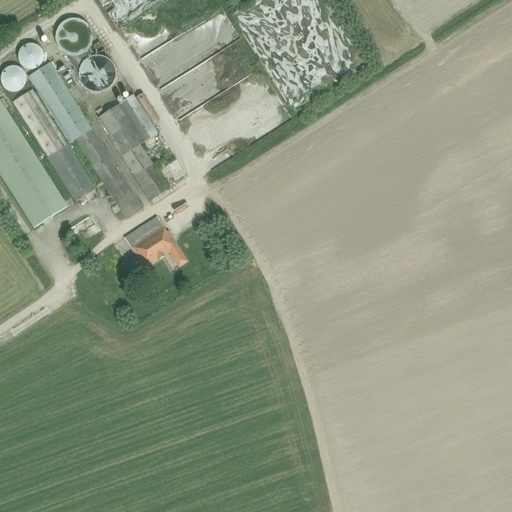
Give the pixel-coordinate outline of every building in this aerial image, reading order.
[(109,0),(100,3),(102,9),(111,5),(109,0)] [(235,19),(264,0),(250,0),(230,13),(235,19)] [(91,33),(90,31),(90,30),(89,28),(88,27),(87,26),(86,25),(85,23),(83,23),(82,22),(81,21),(79,21),(78,20),(76,20),(74,20),(73,20),(71,20),(70,20),(68,20),(67,21),(65,22),(64,22),(62,23),(61,24),(60,25),(59,27),(58,28),(57,29),(56,31),(56,32),(55,34),(55,35),(55,37),(55,38),(55,40),(55,42),(56,43),(56,45),(57,46),(58,48),(59,49),(60,50),(61,51),(62,52),(63,53),(65,54),(66,55),(68,55),(69,56),(71,56),(72,56),(74,56),(75,56),(77,56),(79,56),(80,55),(82,54),(83,54),(84,53),(86,52),(87,51),(88,49),(89,48),(90,47),(90,45),(91,44),(91,42),(92,41),(92,39),(92,37),(92,36),(91,34),(91,33)] [(18,62),(18,63),(19,64),(19,65),(20,66),(21,66),(22,67),(22,68),(23,69),(24,69),(25,70),(27,70),(28,70),(29,71),(31,71),(32,71),(33,70),(34,70),(36,70),(37,69),(38,68),(39,67),(40,66),(41,65),(42,64),(42,63),(43,62),(43,61),(43,60),(43,59),(43,58),(43,57),(43,56),(43,54),(43,53),(42,52),(42,51),(41,50),(41,49),(40,48),(39,48),(38,47),(37,46),(35,45),(34,45),(33,45),(32,45),(31,44),(28,45),(27,45),(26,45),(25,46),(23,47),(22,47),(21,48),(21,49),(20,50),(19,51),(19,52),(18,53),(18,54),(18,55),(17,56),(17,57),(17,58),(17,59),(18,60),(18,62)] [(79,79),(79,81),(80,82),(80,84),(81,85),(82,86),(83,87),(84,89),(86,90),(87,91),(88,91),(90,92),(91,92),(93,93),(94,93),(96,93),(98,93),(99,93),(101,93),(102,92),(104,92),(105,91),(107,90),(108,89),(109,88),(110,87),(111,86),(112,85),(113,83),(114,82),(114,80),(115,79),(115,77),(115,76),(115,74),(115,73),(115,71),(114,69),(114,68),(113,66),(112,65),(111,64),(110,62),(109,61),(108,60),(107,59),(105,58),(104,58),(102,57),(101,57),(99,56),(97,56),(96,56),(94,56),(93,57),(91,57),(89,58),(88,58),(87,59),(85,60),(84,61),(83,62),(82,64),(81,65),(80,66),(79,68),(79,69),(79,71),(78,73),(78,74),(78,76),(78,78),(79,79)] [(70,143),(75,140),(125,218),(142,208),(49,64),(28,78),(70,143)] [(64,66),(56,71),(69,91),(76,86),(64,66)] [(2,84),(2,85),(3,86),(3,87),(4,88),(5,89),(6,89),(6,90),(8,91),(9,91),(10,92),(11,92),(13,92),(14,92),(15,92),(17,91),(18,91),(19,91),(21,89),(22,88),(23,87),(23,86),(24,85),(25,84),(25,83),(25,82),(25,81),(26,80),(26,79),(25,78),(25,77),(25,76),(25,75),(24,74),(24,73),(23,72),(22,71),(22,70),(21,70),(20,69),(19,69),(18,68),(17,68),(15,67),(14,67),(13,67),(10,67),(9,68),(8,68),(6,69),(6,70),(5,70),(3,72),(3,73),(2,74),(2,75),(1,76),(1,77),(1,78),(1,79),(1,80),(1,81),(1,82),(1,83),(2,84)] [(13,103),(76,202),(95,190),(32,91),(13,103)] [(98,118),(151,201),(168,190),(139,146),(157,134),(133,96),(98,118)] [(0,100),(0,175),(33,229),(67,207),(0,100)] [(150,148),(149,156),(157,157),(158,149),(150,148)] [(158,218),(125,239),(145,270),(169,254),(178,268),(187,262),(168,232),(167,233),(158,218)] [(89,235),(99,231),(97,224),(87,228),(89,235)]
